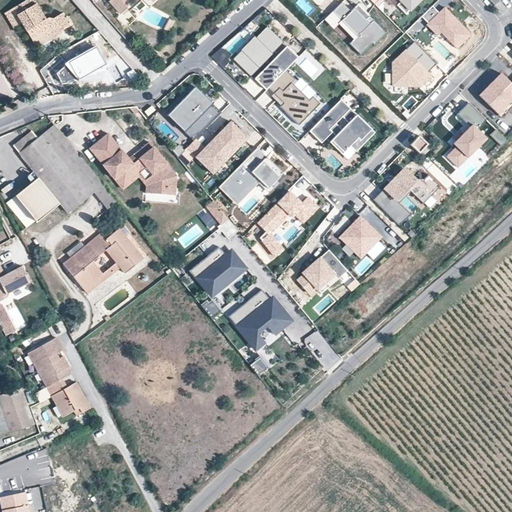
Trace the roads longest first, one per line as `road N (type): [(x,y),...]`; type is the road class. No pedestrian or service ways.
road 1 (residential): [(197,54),(324,180),(345,189),(487,48),(495,30),(475,0)]
road 2 (tertiary): [(511,223),(192,511)]
road 3 (residential): [(0,124),(63,101),(150,92),(197,54)]
